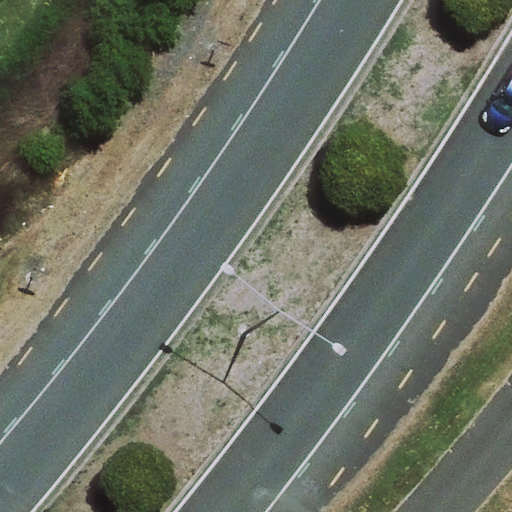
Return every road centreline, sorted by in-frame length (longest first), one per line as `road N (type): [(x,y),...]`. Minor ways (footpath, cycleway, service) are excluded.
road 1 (secondary): [(0,492),(131,335),(359,0)]
road 2 (secondary): [(511,106),(372,323),(227,511)]
